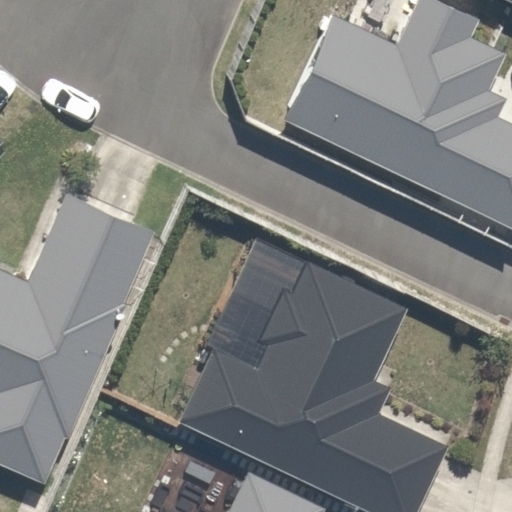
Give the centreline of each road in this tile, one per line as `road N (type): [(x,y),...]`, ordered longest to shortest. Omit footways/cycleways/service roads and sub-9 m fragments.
road 1 (residential): [(150,115),(511,285)]
road 2 (residential): [(14,37),(150,115)]
road 3 (residential): [(150,115),(179,16),(147,0)]
